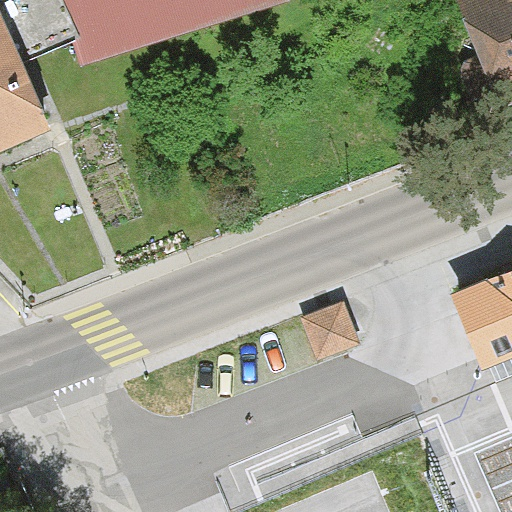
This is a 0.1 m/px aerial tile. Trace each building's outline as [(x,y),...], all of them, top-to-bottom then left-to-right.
[(279,0),(64,0),(87,71),(283,10),(279,0)] [(511,0),(457,0),(504,112),(511,108),(511,0)] [(0,3),(0,152),(51,132),(0,3)] [(511,257),(452,281),(465,315),(482,356),(493,352),(511,344),(511,257)] [(343,301),(302,316),(318,359),(360,344),(343,301)] [(511,344),(493,352),(502,373),(511,368),(511,344)]
